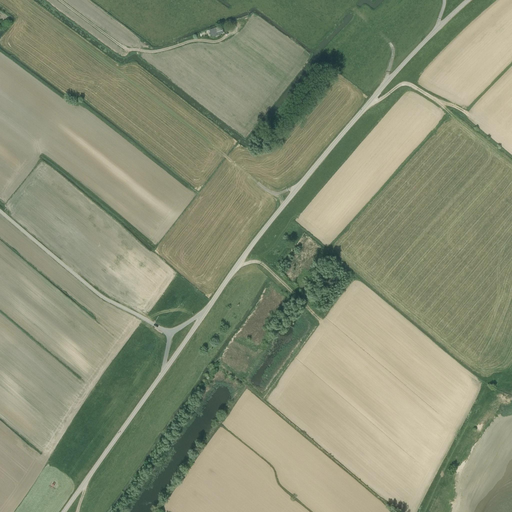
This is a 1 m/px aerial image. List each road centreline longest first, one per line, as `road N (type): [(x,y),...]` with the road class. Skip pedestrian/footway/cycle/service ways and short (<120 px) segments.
road 1 (unclassified): [(65,511),(295,190),(470,0)]
road 2 (track): [(16,0),(273,194),(295,190)]
road 3 (track): [(236,268),(264,265),(457,450)]
road 4 (track): [(207,311),(169,333),(159,329),(103,298),(0,211)]
road 5 (track): [(33,511),(148,360),(154,326)]
